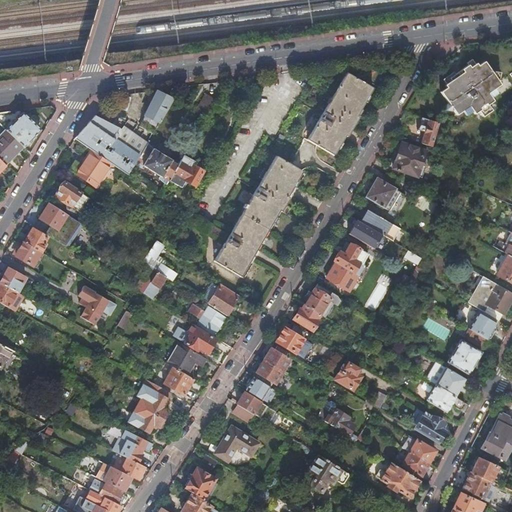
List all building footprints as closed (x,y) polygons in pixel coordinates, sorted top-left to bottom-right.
[(466,64),(467,66),(468,66),(470,69),(475,65),(471,60),(466,64)] [(468,66),(467,66),(461,71),(455,75),(454,75),(449,79),(451,82),(446,85),(445,86),(446,89),(440,93),(448,104),(445,105),(444,111),(450,112),(452,110),(456,116),(462,111),(465,116),(471,112),(474,115),(479,111),(480,110),(479,108),(485,104),(486,106),(488,105),(493,101),(491,98),(488,94),(494,90),(500,85),(497,80),(492,74),(484,62),(478,67),(476,64),(475,65),(470,69),(468,66)] [(372,89),(347,73),(307,140),(333,156),(344,136),(346,137),(357,118),(356,117),(372,89)] [(449,79),(454,75),(453,73),(442,81),(446,85),(451,82),(449,79)] [(497,94),(494,90),(488,94),(491,98),(497,94)] [(157,94),(140,127),(152,133),(171,101),(157,94)] [(205,117),(215,99),(206,94),(196,112),(205,117)] [(480,110),(479,111),(483,117),(492,111),(488,105),(486,106),(485,104),(479,108),(480,110)] [(22,113),(5,130),(23,147),(23,148),(40,130),(40,129),(22,113)] [(75,138),(74,139),(92,151),(111,165),(127,176),(128,175),(134,165),(139,157),(139,158),(147,144),(123,127),(121,130),(95,116),(75,138)] [(423,133),(420,144),(431,147),(438,123),(421,118),(419,124),(416,130),(423,133)] [(0,160),(5,165),(23,147),(5,130),(0,135),(0,160)] [(424,152),(402,144),(403,142),(402,141),(400,145),(399,145),(399,146),(400,146),(398,151),(397,151),(391,166),(392,167),(392,168),(396,170),(395,171),(398,172),(399,171),(416,177),(426,150),(425,150),(424,152)] [(153,149),(147,144),(139,158),(139,157),(134,165),(135,166),(143,170),(144,167),(160,177),(158,179),(166,186),(169,181),(172,176),(179,163),(172,161),(153,149)] [(69,170),(95,188),(111,165),(92,151),(91,151),(89,151),(85,158),(85,160),(86,160),(82,166),(75,161),(69,170)] [(172,176),(169,181),(181,188),(185,181),(194,187),(202,172),(193,167),(196,162),(192,160),(183,156),(179,163),(172,176)] [(288,199),(287,198),(302,172),(275,156),(247,205),(245,205),(243,208),(244,209),(214,262),(240,277),(279,210),(281,212),(288,199)] [(365,197),(388,210),(398,192),(376,179),(365,197)] [(72,208),(73,206),(81,194),(63,182),(58,190),(59,191),(55,197),(72,208)] [(398,192),(388,210),(393,214),(404,195),(398,192)] [(81,194),(73,206),(79,211),(87,198),(81,194)] [(73,220),(48,204),(39,219),(50,227),(45,234),(59,243),(65,247),(80,224),(73,220)] [(367,211),(360,223),(387,239),(392,242),(399,229),(367,211)] [(18,231),(15,237),(23,242),(40,253),(45,245),(43,244),(46,238),(32,229),(27,236),(18,231)] [(164,247),(156,241),(142,263),(141,263),(145,266),(146,266),(151,258),(155,260),(164,247)] [(40,253),(23,242),(15,256),(32,267),(40,253)] [(361,266),(367,255),(350,245),(344,255),(339,253),(334,262),(336,263),(327,279),(349,292),(350,289),(352,290),(356,283),(354,282),(363,267),(361,266)] [(511,284),(511,258),(506,255),(496,275),(511,284)] [(0,269),(6,273),(0,282),(0,283),(17,293),(24,297),(32,283),(8,269),(9,267),(0,261),(0,269)] [(156,273),(165,278),(172,282),(176,275),(160,264),(155,272),(156,273)] [(155,272),(148,268),(134,289),(142,294),(146,289),(146,288),(149,283),(156,273),(155,272)] [(405,286),(402,291),(406,293),(409,288),(412,290),(418,280),(415,278),(418,274),(414,271),(405,286)] [(149,283),(157,288),(165,278),(156,273),(149,283)] [(477,286),(483,277),(479,275),(474,284),(477,286)] [(503,315),(511,298),(511,293),(483,277),(477,286),(468,303),(479,310),(484,313),(488,306),(495,310),(503,315)] [(0,283),(0,304),(7,308),(14,312),(24,297),(17,293),(0,283)] [(149,283),(146,288),(154,293),(157,288),(149,283)] [(207,305),(217,288),(211,284),(200,301),(207,305)] [(317,285),(304,305),(304,306),(319,315),(320,315),(323,317),(333,303),(337,305),(341,301),(339,300),(337,297),(317,285)] [(115,306),(83,287),(77,296),(83,300),(80,305),(85,308),(79,318),(93,325),(101,312),(109,317),(115,306)] [(207,305),(225,316),(236,300),(217,288),(207,305)] [(142,294),(150,298),(153,293),(146,289),(142,294)] [(323,317),(328,320),(337,305),(333,303),(323,317)] [(200,320),(196,325),(213,335),(220,325),(222,326),(225,321),(223,320),(224,319),(207,308),(204,313),(192,306),(188,312),(200,320)] [(319,315),(304,306),(300,311),(299,311),(294,319),(295,320),(311,330),(317,321),(316,320),(319,315)] [(484,313),(491,317),(495,310),(488,306),(484,313)] [(456,322),(462,326),(468,329),(475,317),(469,314),(471,311),(465,308),(456,322)] [(486,340),(487,340),(496,325),(494,324),(496,320),(491,317),(484,313),(479,310),(477,313),(475,317),(468,329),(486,340)] [(124,311),(116,326),(122,330),(131,315),(124,311)] [(377,324),(375,326),(380,329),(388,316),(384,313),(377,324)] [(294,353),(307,333),(294,325),(289,332),(284,329),(276,343),(294,353)] [(210,346),(215,340),(191,326),(187,333),(183,330),(178,338),(185,342),(184,344),(195,351),(197,348),(206,353),(209,353),(211,349),(210,346)] [(482,348),(486,340),(468,329),(462,326),(458,334),(482,348)] [(362,341),(352,356),(355,358),(364,342),(362,341)] [(481,354),(459,341),(447,363),(468,375),(481,354)] [(166,364),(186,376),(194,363),(200,367),(205,359),(178,343),(166,364)] [(0,367),(5,359),(6,358),(7,358),(8,357),(8,356),(9,356),(9,355),(9,354),(9,353),(8,352),(9,350),(5,348),(0,345),(0,367)] [(271,350),(263,361),(281,373),(289,361),(285,359),(288,354),(276,347),(273,352),(271,350)] [(263,361),(253,378),(269,388),(272,383),(274,384),(281,373),(263,361)] [(425,380),(434,385),(455,398),(462,387),(473,393),(474,393),(477,387),(436,362),(425,380)] [(343,367),(335,380),(352,390),(359,377),(355,375),(358,370),(347,364),(345,368),(343,367)] [(172,368),(163,384),(183,396),(192,380),(172,368)] [(269,388),(253,378),(246,390),(269,404),(276,392),(269,388)] [(147,411),(163,420),(168,412),(162,408),(170,395),(154,385),(150,391),(157,394),(147,411)] [(450,405),(465,414),(469,407),(455,398),(434,385),(426,400),(445,413),(450,405)] [(141,408),(147,411),(157,394),(150,391),(141,408)] [(244,393),(237,405),(253,415),(260,403),(244,393)] [(372,405),(379,409),(386,397),(378,393),(372,405)] [(323,402),(321,407),(317,417),(336,429),(355,441),(356,441),(358,438),(349,433),(353,426),(346,421),(348,418),(334,410),(336,407),(335,404),(332,402),(328,402),(324,399),(323,402)] [(253,415),(237,405),(231,413),(248,423),(253,415)] [(132,424),(138,427),(147,411),(141,408),(132,424)] [(413,423),(417,426),(421,419),(422,419),(425,414),(416,408),(411,417),(415,419),(413,423)] [(158,428),(163,420),(147,411),(138,427),(138,428),(148,434),(153,425),(158,428)] [(421,419),(417,426),(416,428),(437,441),(443,432),(440,430),(443,424),(431,417),(431,418),(425,414),(422,419),(421,419)] [(511,423),(499,416),(482,448),(504,460),(511,446),(507,444),(511,434),(511,423)] [(118,439),(122,433),(111,426),(107,433),(118,439)] [(257,443),(230,427),(214,453),(227,462),(236,448),(249,456),(257,443)] [(336,429),(332,436),(341,442),(342,440),(352,446),(355,441),(336,429)] [(45,436),(39,433),(36,439),(42,443),(45,436)] [(409,453),(428,463),(435,451),(416,441),(408,436),(401,448),(409,453)] [(119,455),(126,459),(137,464),(141,456),(139,455),(142,450),(126,442),(119,455)] [(315,445),(311,451),(318,455),(322,449),(315,445)] [(27,450),(23,457),(41,466),(45,460),(27,450)] [(13,452),(5,461),(12,464),(18,454),(13,452)] [(420,475),(428,463),(409,453),(402,465),(420,475)] [(212,470),(216,463),(205,456),(201,463),(212,470)] [(348,477),(348,473),(319,456),(314,465),(313,464),(308,471),(309,471),(309,472),(307,471),(303,477),(305,478),(305,479),(311,483),(310,485),(319,491),(322,490),(327,482),(330,477),(335,480),(341,484),(343,483),(348,477)] [(131,478),(137,481),(144,467),(137,464),(126,459),(119,472),(131,478)] [(477,459),(470,473),(490,482),(490,481),(496,467),(477,459)] [(409,498),(419,481),(390,462),(384,471),(381,469),(379,470),(376,475),(376,477),(388,485),(387,486),(391,489),(396,490),(409,498)] [(101,482),(123,493),(131,478),(119,472),(109,467),(102,464),(94,478),(101,482)] [(196,469),(184,489),(202,500),(214,480),(196,469)] [(470,473),(461,490),(482,500),(489,485),(492,486),(494,483),(490,481),(490,482),(470,473)] [(119,506),(120,506),(124,499),(120,496),(121,493),(104,485),(101,490),(93,486),(90,491),(97,495),(119,506)] [(268,506),(273,497),(262,490),(260,489),(255,498),(268,506)] [(478,511),(482,504),(460,494),(452,509),(459,511),(478,511)] [(109,511),(115,511),(119,506),(97,495),(95,501),(84,495),(82,499),(96,505),(109,511)] [(191,496),(180,511),(208,511),(210,508),(191,496)] [(109,511),(96,505),(82,499),(79,497),(73,510),(77,511),(88,511),(89,511),(91,511),(109,511)]
